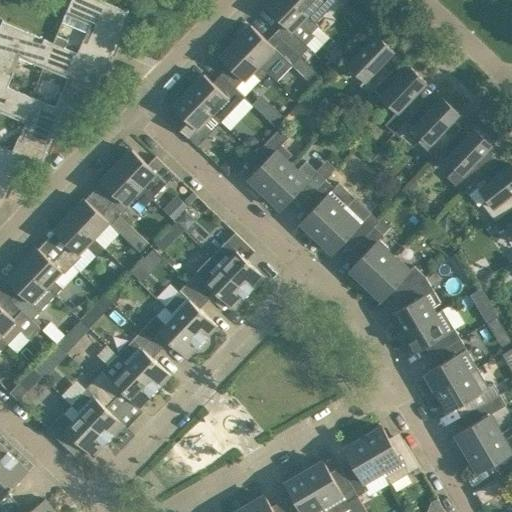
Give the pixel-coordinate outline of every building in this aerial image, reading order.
[(57,34),(53,42),(54,43),(106,65),(129,10),(128,9),(127,11),(102,0),(70,0),(66,10),(95,23),(87,43),(82,40),(77,51),(66,46),(68,40),(61,37),(61,36),(57,34)] [(319,26),(291,0),(274,0),(267,7),(283,23),(275,31),(301,55),(309,46),(307,44),(315,35),(313,33),(319,26)] [(291,0),(319,26),(320,25),(316,22),(336,0),(291,0)] [(370,7),(358,20),(368,29),(380,16),(370,7)] [(53,42),(38,36),(3,21),(4,20),(2,19),(0,25),(0,83),(9,87),(9,86),(14,75),(8,72),(17,52),(45,64),(54,43),(53,42)] [(251,24),(236,40),(268,72),(278,80),(293,65),(292,64),(301,55),(275,31),(267,40),(251,24)] [(374,88),(387,75),(378,66),(394,50),(377,34),(349,64),(365,79),(360,84),(369,93),(374,88)] [(268,72),(236,40),(220,56),(229,65),(221,73),(236,87),(245,96),(261,79),(268,72)] [(83,119),(84,117),(106,65),(54,43),(45,64),(73,76),(65,95),(60,93),(55,105),(55,106),(63,110),(69,113),(83,119)] [(395,67),(387,75),(374,88),(398,110),(385,123),(395,132),(420,107),(410,98),(426,81),(410,65),(402,73),(395,67)] [(213,82),(204,73),(189,89),(221,121),(244,97),(245,96),(236,87),(221,73),(213,82)] [(0,108),(2,109),(11,88),(9,87),(0,83),(0,108)] [(20,155),(27,158),(40,164),(41,163),(63,110),(55,106),(49,104),(48,104),(37,99),(31,97),(11,88),(2,109),(30,121),(22,141),(17,139),(12,150),(12,151),(20,155)] [(181,113),(173,121),(196,143),(198,145),(221,121),(189,89),(173,106),(181,113)] [(38,98),(37,99),(48,104),(51,98),(40,93),(38,98)] [(452,138),(443,129),(459,112),(443,97),(414,126),(424,135),(419,141),(435,156),(452,138)] [(274,107),(265,116),(274,124),(283,115),(274,107)] [(324,130),(330,137),(336,131),(330,125),(324,130)] [(267,191),(292,164),(287,159),(292,154),(282,144),(289,135),(280,127),(255,153),(264,161),(249,177),(257,185),(259,183),(267,191)] [(447,176),(463,191),(485,169),(476,160),(492,143),(475,128),(447,158),(456,166),(447,176)] [(247,135),(243,140),(250,148),(258,140),(254,135),(247,135)] [(0,202),(20,155),(12,151),(0,146),(0,202)] [(132,148),(117,165),(152,198),(175,173),(156,155),(148,163),(132,148)] [(372,159),(381,168),(390,159),(381,150),(372,159)] [(232,153),(220,166),(229,174),(241,161),(232,153)] [(273,200),(281,208),(299,189),(307,197),(325,178),(316,170),(306,160),(297,169),(292,164),(267,191),(274,198),(273,200)] [(489,212),(494,219),(495,220),(511,208),(511,200),(508,195),(511,191),(511,163),(487,183),(480,188),(488,199),(482,203),(489,212)] [(109,204),(120,214),(121,215),(130,206),(126,202),(133,194),(145,205),(152,198),(117,165),(101,181),(117,196),(109,204)] [(318,235),(354,198),(339,183),(334,187),(325,178),(307,197),(316,205),(301,221),(309,229),(311,228),(318,235)] [(480,188),(487,183),(483,178),(476,183),(478,186),(480,188)] [(414,179),(403,189),(412,198),(422,188),(414,179)] [(386,193),(394,201),(402,193),(394,185),(386,193)] [(178,192),(163,206),(174,217),(188,203),(178,192)] [(70,214),(93,236),(109,220),(85,198),(70,214)] [(348,236),(357,244),(378,221),(354,198),(318,235),(326,242),(324,244),(333,252),(348,236)] [(511,208),(495,220),(501,229),(509,225),(511,229),(511,208)] [(121,215),(130,224),(136,218),(126,209),(121,215)] [(196,220),(186,210),(176,220),(186,230),(196,220)] [(69,244),(61,252),(73,264),(81,255),(78,252),(86,244),(98,255),(105,248),(93,236),(70,214),(55,230),(69,244)] [(120,214),(111,224),(140,251),(149,242),(121,215),(120,214)] [(382,217),(378,221),(357,244),(365,252),(350,268),(358,276),(360,275),(368,282),(393,255),(388,250),(390,248),(379,238),(384,234),(391,226),(382,217)] [(168,229),(176,237),(183,229),(175,222),(168,229)] [(235,231),(220,247),(211,256),(250,292),(265,276),(247,259),(255,250),(235,231)] [(38,247),(23,263),(56,294),(63,287),(54,278),(62,270),(65,273),(73,264),(61,252),(53,261),(38,247)] [(145,257),(155,266),(163,258),(153,248),(145,257)] [(396,284),(404,292),(425,275),(414,264),(411,268),(400,258),(398,260),(393,255),(368,282),(375,289),(374,291),(382,299),(396,284)] [(188,280),(208,299),(216,291),(234,308),(250,292),(211,256),(203,265),(188,280)] [(23,263),(8,279),(23,294),(15,302),(32,319),(33,318),(41,310),(48,302),(56,294),(23,263)] [(404,331),(436,313),(432,307),(435,305),(441,301),(433,289),(425,275),(404,292),(410,302),(391,313),(397,323),(399,322),(404,331)] [(489,275),(479,281),(485,291),(490,288),(492,281),(489,275)] [(175,314),(175,315),(203,341),(218,325),(200,308),(208,299),(188,280),(180,289),(165,304),(175,314)] [(106,294),(114,302),(119,298),(119,289),(115,285),(106,294)] [(0,303),(0,334),(8,343),(21,329),(30,338),(41,327),(15,302),(7,311),(0,303)] [(492,305),(481,312),(486,321),(498,315),(492,305)] [(432,340),(438,351),(461,338),(454,327),(444,308),(436,313),(404,331),(409,340),(407,342),(413,352),(432,340)] [(90,326),(97,319),(88,310),(81,318),(90,326)] [(161,348),(169,340),(187,357),(203,341),(175,315),(166,324),(156,314),(141,330),(161,348)] [(494,333),(504,327),(497,316),(488,322),(494,333)] [(161,348),(141,330),(118,354),(156,390),(171,374),(153,357),(161,348)] [(58,343),(66,350),(71,345),(72,338),(67,333),(58,343)] [(0,347),(2,349),(8,343),(0,334),(0,347)] [(438,390),(470,371),(478,367),(467,348),(461,338),(438,351),(444,361),(425,372),(431,382),(433,381),(438,390)] [(60,361),(68,353),(57,343),(50,351),(60,361)] [(510,365),(511,364),(511,346),(502,352),(510,365)] [(156,390),(118,354),(109,364),(103,370),(94,379),(114,398),(122,389),(140,406),(156,390)] [(466,399),(472,409),(495,396),(489,386),(483,389),(476,376),(474,378),(470,371),(438,390),(443,399),(442,400),(447,410),(466,399)] [(81,413),(109,440),(124,424),(106,406),(114,398),(94,379),(86,388),(71,404),(72,405),(81,413)] [(17,399),(27,389),(19,382),(10,391),(17,399)] [(464,442),(469,451),(501,432),(497,426),(500,425),(493,412),(506,404),(500,393),(495,396),(472,409),(478,420),(456,433),(462,443),(464,442)] [(63,411),(48,428),(47,428),(67,447),(75,438),(93,456),(109,440),(81,413),(73,421),(63,411)] [(420,466),(404,438),(393,444),(382,425),(372,431),(373,433),(364,438),(383,470),(382,471),(389,484),(420,466)] [(501,432),(469,451),(474,460),(473,461),(478,471),(497,460),(503,470),(511,465),(511,434),(505,438),(501,432)] [(354,442),(344,447),(355,466),(345,472),(358,495),(369,489),(366,483),(378,476),(377,474),(382,471),(383,470),(364,438),(355,443),(354,442)] [(0,468),(13,455),(0,442),(0,468)] [(29,470),(13,455),(0,468),(0,511),(7,511),(19,504),(9,492),(29,470)] [(305,473),(328,511),(342,511),(350,507),(353,511),(368,511),(358,495),(345,472),(334,478),(323,459),(313,465),(315,467),(305,473)] [(295,476),(285,482),(296,501),(286,507),(289,511),(328,511),(305,473),(296,478),(295,476)] [(494,480),(501,492),(508,488),(501,476),(494,480)] [(256,502),(247,507),(249,511),(289,511),(286,507),(277,511),(275,511),(265,494),(255,500),(256,502)] [(56,511),(45,498),(27,511),(24,511),(19,504),(7,511),(56,511)]
